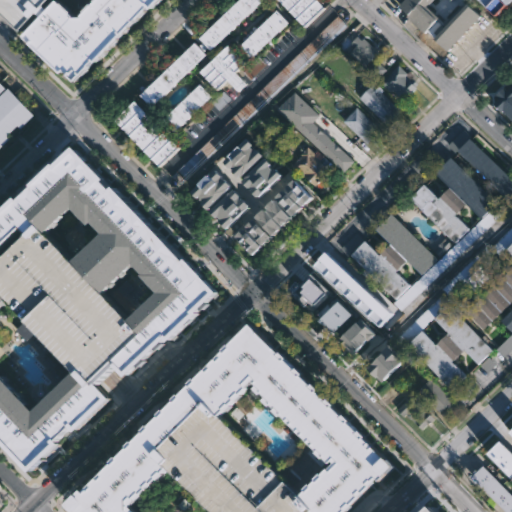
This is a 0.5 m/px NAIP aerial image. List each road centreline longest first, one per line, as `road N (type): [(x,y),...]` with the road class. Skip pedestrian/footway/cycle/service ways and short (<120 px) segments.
road 1 (residential): [(0,46),(473,511)]
road 2 (residential): [(23,511),(459,96)]
road 3 (residential): [(0,187),(192,0)]
road 4 (residential): [(511,393),(388,511)]
road 5 (residential): [(459,96),(357,0)]
